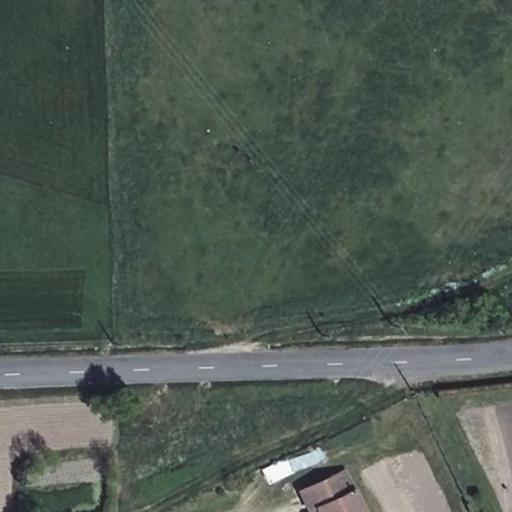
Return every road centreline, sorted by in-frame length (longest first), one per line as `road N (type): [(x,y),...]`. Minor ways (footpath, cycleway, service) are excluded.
road 1 (tertiary): [(0,373),(511,354)]
road 2 (track): [(197,367),(273,332),(471,294),(511,275)]
road 3 (track): [(422,361),(405,385),(197,478),(141,511)]
